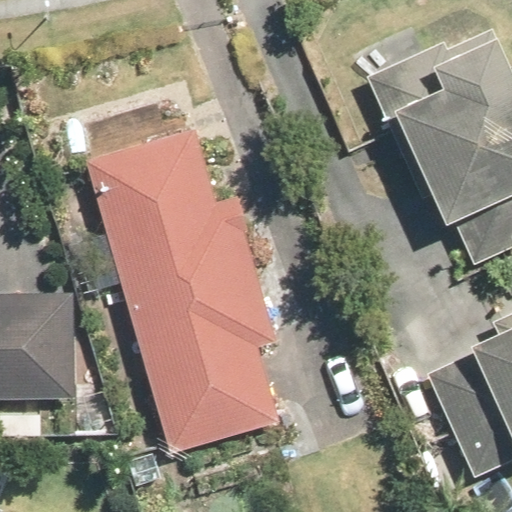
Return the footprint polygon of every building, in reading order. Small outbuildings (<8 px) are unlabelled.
[(446,39),(370,73),(424,194),(437,189),(452,220),(458,217),(476,259),(511,242),(511,48),(503,29),(452,51),(446,39)] [(250,428),(275,422),(284,419),(262,344),(282,338),(242,195),(222,201),(202,128),(89,157),(174,450),(250,428)] [(0,397),(76,396),(74,285),(0,287),(0,397)] [(511,311),(499,317),(504,327),(477,339),(482,346),(433,369),(479,475),(511,459),(511,311)] [(2,430),(44,431),(45,407),(2,407),(2,430)] [(275,422),(250,428),(256,447),(281,440),(275,422)] [(0,511),(17,511),(0,502),(0,511)]
